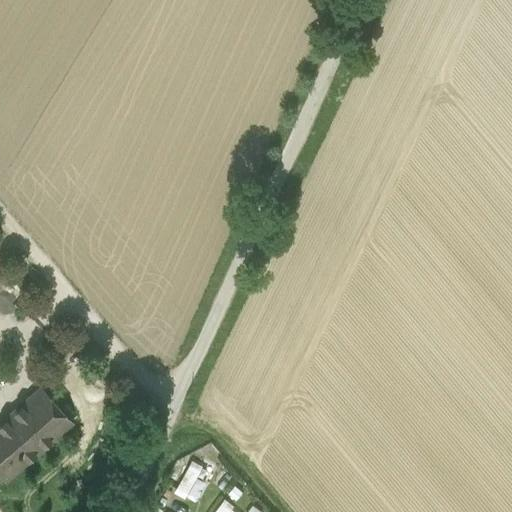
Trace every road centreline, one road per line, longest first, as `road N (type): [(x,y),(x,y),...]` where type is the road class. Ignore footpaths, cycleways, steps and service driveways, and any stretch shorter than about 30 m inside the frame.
road 1 (track): [(362,0),(124,511)]
road 2 (track): [(169,416),(0,216)]
road 3 (track): [(0,497),(37,487),(84,430),(60,366),(28,339)]
